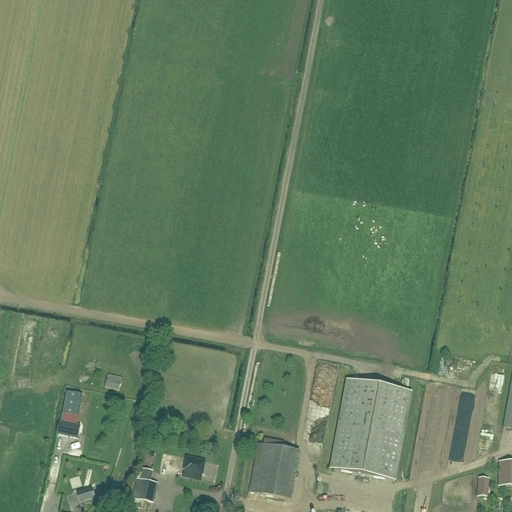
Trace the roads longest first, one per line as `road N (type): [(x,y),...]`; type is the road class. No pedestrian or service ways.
road 1 (track): [(224,511),(319,0)]
road 2 (track): [(251,349),(0,299)]
